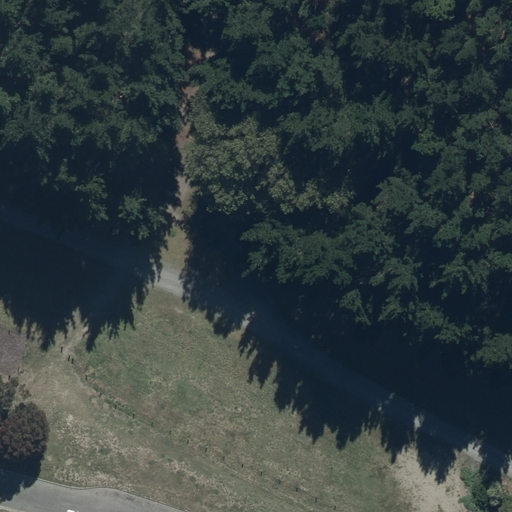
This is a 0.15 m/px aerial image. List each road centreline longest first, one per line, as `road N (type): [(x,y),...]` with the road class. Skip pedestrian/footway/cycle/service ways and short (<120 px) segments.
road 1 (track): [(511,455),(254,328),(169,274),(0,201)]
road 2 (track): [(169,274),(209,88),(218,0)]
